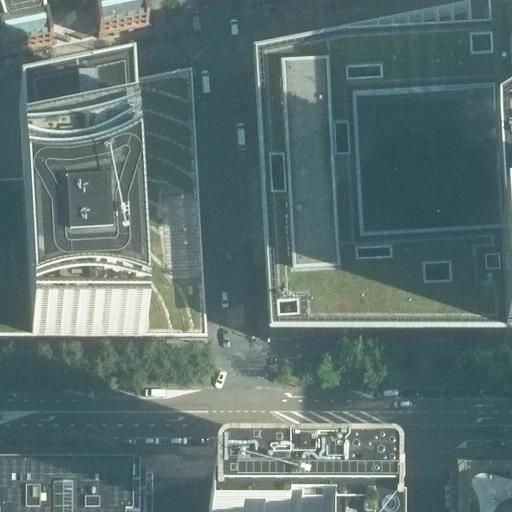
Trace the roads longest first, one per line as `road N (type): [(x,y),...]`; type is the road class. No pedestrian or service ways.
road 1 (residential): [(218,0),(241,384),(236,419)]
road 2 (tertiary): [(236,419),(0,420)]
road 3 (tertiary): [(424,421),(236,419)]
